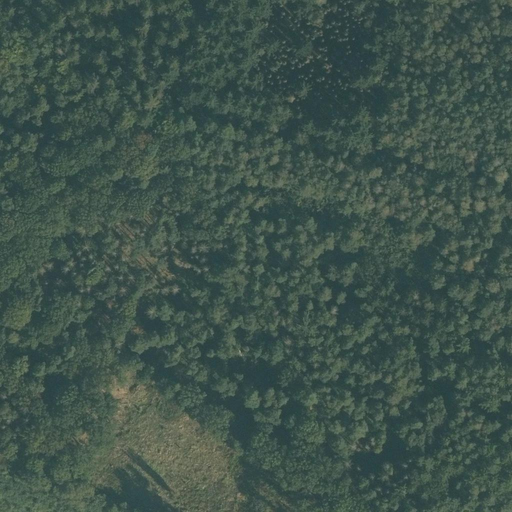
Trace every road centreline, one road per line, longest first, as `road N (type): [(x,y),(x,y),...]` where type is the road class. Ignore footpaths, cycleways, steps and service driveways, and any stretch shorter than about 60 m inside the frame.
road 1 (track): [(146,135),(366,511)]
road 2 (track): [(504,182),(417,511)]
road 3 (track): [(0,260),(138,129)]
road 4 (track): [(0,18),(146,135)]
road 5 (track): [(194,0),(169,89),(146,135)]
